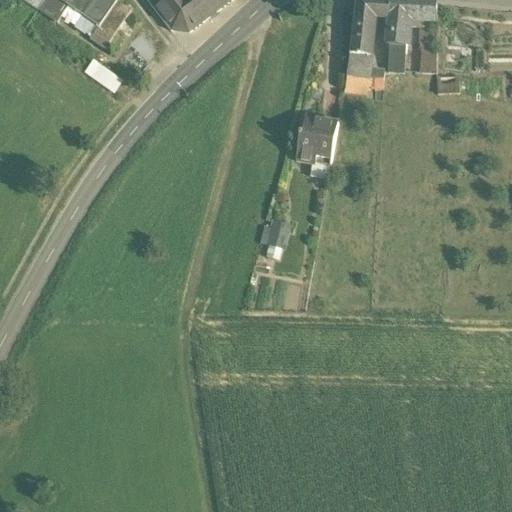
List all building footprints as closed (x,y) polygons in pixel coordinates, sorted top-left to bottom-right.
[(45,0),(37,11),(57,25),(68,8),(73,0),(45,0)] [(131,12),(113,0),(73,0),(68,8),(98,29),(94,35),(109,45),(131,12)] [(181,23),(163,0),(145,0),(170,32),(181,23)] [(187,0),(163,0),(181,23),(189,33),(204,22),(187,0)] [(187,0),(204,22),(232,0),(187,0)] [(390,2),(369,0),(357,0),(353,41),(351,51),(368,53),(370,53),(374,18),(389,19),(390,2)] [(410,3),(390,2),(389,19),(386,47),(389,47),(406,48),(408,21),(410,3)] [(422,5),(410,3),(408,21),(422,21),(422,5)] [(437,6),(422,5),(422,21),(436,22),(437,6)] [(406,48),(389,47),(388,65),(406,66),(436,68),(436,49),(406,48)] [(368,53),(351,51),(346,86),(383,91),(384,73),(376,72),(375,80),(367,79),(368,53)] [(406,66),(388,65),(387,73),(405,75),(406,66)] [(106,68),(97,80),(115,95),(125,82),(106,68)] [(459,79),(436,80),(436,96),(459,95),(459,79)] [(338,125),(306,119),(302,137),(300,137),(300,140),(296,163),(330,169),(338,125)] [(324,217),(322,241),(338,242),(340,218),(324,217)] [(264,245),(271,247),(268,257),(284,262),(294,226),(271,220),(264,245)]
